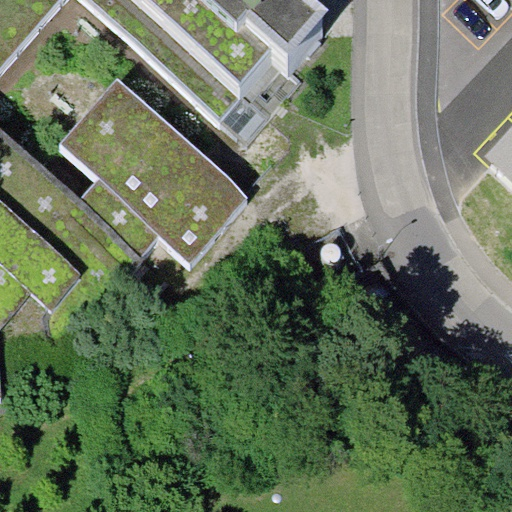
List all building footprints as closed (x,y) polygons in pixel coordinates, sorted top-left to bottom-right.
[(240,85),(147,0),(0,0),(0,399),(5,400),(0,357),(0,322),(31,291),(55,310),(83,276),(101,293),(136,249),(144,259),(160,237),(193,269),(250,199),(197,146),(245,88),(240,85)] [(147,0),(240,85),(274,42),(288,54),(330,10),(317,0),(147,0)] [(511,125),(484,155),(511,181),(511,125)] [(338,235),(297,254),(317,299),(337,290),(359,280),(338,235)] [(359,280),(337,290),(368,338),(415,389),(440,365),(463,385),(474,370),(413,317),(409,310),(382,268),(359,280)]
